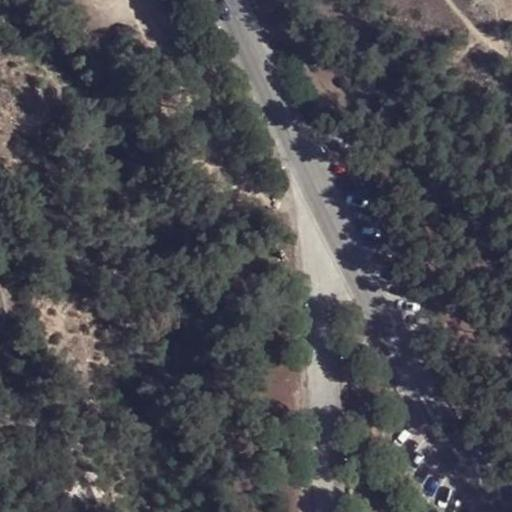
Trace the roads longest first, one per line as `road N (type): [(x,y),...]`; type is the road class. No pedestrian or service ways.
road 1 (unclassified): [(510,511),(455,455),(347,245)]
road 2 (unclassified): [(347,245),(327,273),(320,302),(326,511)]
road 3 (unclassified): [(347,245),(231,0)]
